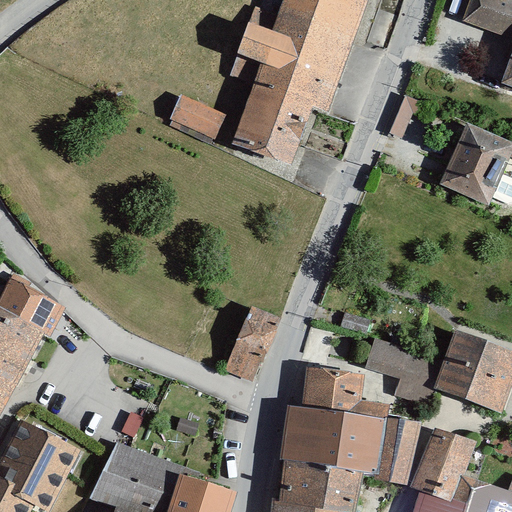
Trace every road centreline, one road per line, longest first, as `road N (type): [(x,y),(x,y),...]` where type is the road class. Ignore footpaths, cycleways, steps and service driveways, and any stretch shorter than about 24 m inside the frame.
road 1 (tertiary): [(422,0),(312,274),(272,408)]
road 2 (residential): [(272,408),(111,338)]
road 3 (residential): [(407,511),(443,428),(505,439),(511,429)]
road 4 (residential): [(111,338),(27,258),(0,220)]
road 5 (residential): [(111,338),(31,384),(0,428)]
